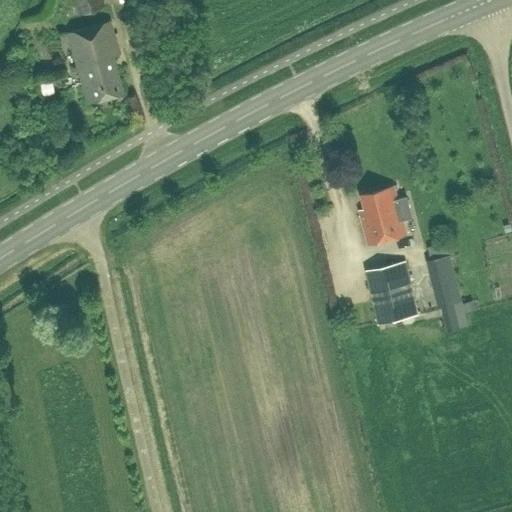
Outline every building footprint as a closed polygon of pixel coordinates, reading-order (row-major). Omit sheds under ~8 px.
[(106,6),(103,0),(73,0),(77,14),(106,6)] [(119,53),(109,20),(67,32),(87,102),(124,92),(113,55),(119,53)] [(394,193),(392,187),(361,195),(366,212),(361,213),(368,243),(404,233),(400,215),(412,211),(407,190),(394,193)] [(449,253),(425,259),(437,306),(461,300),(449,253)] [(417,314),(405,260),(365,269),(378,323),(417,314)]
